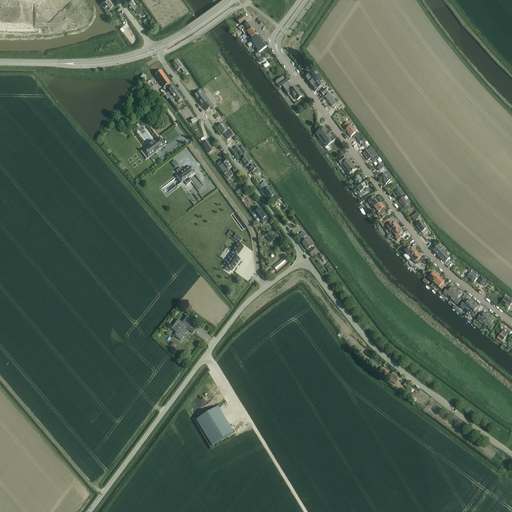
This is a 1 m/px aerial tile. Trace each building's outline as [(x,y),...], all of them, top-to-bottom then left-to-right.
[(50,0),(47,3),(53,11),(57,8),(50,0)] [(114,7),(109,0),(104,0),(103,1),(101,3),(103,7),(106,5),(108,8),(109,10),(114,7)] [(131,0),(127,3),(132,10),(134,9),(138,14),(142,12),(139,7),(137,5),(136,6),(131,0)] [(47,3),(43,7),(49,15),(53,11),(47,3)] [(43,7),(38,11),(45,18),(49,15),(43,7)] [(237,20),(237,21),(240,24),(246,19),(245,19),(243,16),(237,20)] [(153,27),(147,18),(143,21),(150,30),(153,27)] [(244,29),(241,30),(244,35),(245,35),(245,34),(247,33),(253,28),(249,22),(242,27),(244,29)] [(245,34),(247,37),(249,36),(251,39),(258,34),(253,28),(247,33),(245,34)] [(258,50),(257,51),(257,52),(254,54),(257,58),(260,63),(264,60),(261,56),(260,57),(259,56),(260,55),(258,52),(259,52),(267,47),(259,36),(247,45),(249,48),(254,45),(258,50)] [(172,65),(176,72),(177,72),(180,69),(183,73),(182,74),(184,77),(188,74),(181,64),(179,65),(177,61),(172,65)] [(155,76),(164,88),(165,87),(170,83),(162,71),(155,76)] [(307,75),(305,77),(309,83),(312,87),(319,82),(318,81),(321,79),(322,79),(319,75),(317,76),(315,77),(311,72),(307,75)] [(283,76),(276,81),(278,84),(285,79),(283,76)] [(289,78),(278,86),(280,88),(290,80),(289,78)] [(319,82),(312,87),(315,92),(317,90),(317,91),(319,90),(320,89),(319,88),(321,87),(326,84),(323,79),(319,82)] [(170,86),(167,88),(169,90),(169,91),(171,93),(170,94),(169,95),(167,96),(168,97),(169,98),(169,99),(177,93),(173,87),(172,87),(170,86)] [(291,87),(285,91),(288,94),(290,93),(296,101),(302,97),(296,88),(293,90),(291,87)] [(201,91),(194,95),(202,107),(203,106),(206,111),(212,106),(201,91)] [(177,93),(169,99),(172,102),(175,99),(178,102),(182,99),(177,93)] [(325,98),(332,107),(332,108),(336,105),(329,95),(325,98)] [(224,123),(217,127),(222,134),(228,130),(227,129),(228,128),(224,123)] [(346,123),(343,126),(346,130),(351,137),(352,136),(353,137),(355,137),(359,143),(363,139),(359,134),(357,135),(355,134),(352,130),(354,129),(352,127),(351,127),(350,127),(347,123),(346,123)] [(334,141),(330,135),(325,128),(316,134),(320,139),(326,147),(334,141)] [(158,138),(141,151),(147,159),(164,147),(158,138)] [(208,141),(203,145),(209,153),(213,150),(208,141)] [(367,150),(363,154),(368,160),(370,158),(372,157),(375,155),(370,148),(367,150)] [(248,168),(249,169),(252,173),(257,169),(253,165),(252,162),(250,163),(246,157),(241,160),(246,167),(247,166),(249,168),(248,168)] [(225,176),(228,179),(233,175),(229,170),(232,167),(227,160),(223,164),(222,165),(219,167),(223,172),(222,173),(225,176)] [(348,175),(355,169),(348,160),(341,165),(348,175)] [(181,168),(176,171),(179,175),(177,177),(181,183),(184,181),(187,185),(191,182),(188,178),(195,173),(190,167),(184,172),(181,168)] [(385,174),(381,178),(386,184),(387,183),(388,184),(391,182),(390,181),(389,180),(392,178),(387,172),(385,174)] [(355,186),(357,189),(360,192),(368,186),(363,180),(362,181),(359,176),(353,180),(357,185),(355,186)] [(276,203),(277,202),(278,203),(280,201),(279,200),(275,195),(276,194),(274,192),(274,193),(273,191),(271,192),(269,189),(264,192),(270,199),(271,198),(276,203)] [(395,192),(398,196),(399,198),(403,195),(399,189),(395,192)] [(401,199),(398,202),(403,208),(405,207),(407,206),(408,205),(405,201),(408,199),(406,196),(405,195),(402,197),(400,198),(401,199)] [(371,196),(367,199),(368,201),(368,202),(370,204),(372,207),(373,206),(374,208),(381,204),(377,199),(375,200),(373,198),(371,196)] [(374,212),(376,211),(378,213),(376,214),(379,217),(380,215),(382,218),(387,214),(385,212),(383,213),(382,210),(384,209),(381,204),(374,208),(373,209),(374,212)] [(254,212),(251,214),(258,223),(260,221),(261,220),(263,224),(267,221),(266,219),(268,218),(266,216),(260,208),(254,212)] [(391,231),(392,233),(399,228),(395,223),(393,226),(391,223),(386,227),(390,232),(391,231)] [(421,223),(416,226),(423,235),(428,232),(421,223)] [(392,233),(394,236),(396,238),(395,239),(397,241),(402,238),(400,235),(403,233),(399,228),(392,233)] [(236,234),(233,238),(240,242),(243,239),(236,234)] [(307,250),(308,250),(309,252),(308,252),(312,257),(316,253),(313,249),(312,247),(314,245),(309,239),(302,244),(307,250)] [(227,267),(226,269),(230,271),(231,270),(232,270),(240,260),(236,257),(237,255),(238,255),(244,248),(238,244),(233,251),(234,252),(227,261),(229,262),(226,265),(226,266),(227,267)] [(436,249),(434,252),(445,263),(446,263),(447,264),(449,262),(448,261),(450,259),(447,256),(448,255),(446,253),(445,254),(438,247),(436,249)] [(404,251),(402,253),(403,256),(407,261),(410,259),(411,258),(417,253),(414,249),(411,251),(409,248),(404,251)] [(411,258),(414,263),(415,263),(416,264),(417,265),(419,263),(420,262),(418,260),(421,258),(417,253),(411,258)] [(284,257),(273,267),(277,271),(288,262),(284,257)] [(470,274),(467,278),(471,281),(470,281),(473,283),(477,279),(474,277),(476,274),(472,271),(470,274)] [(427,277),(434,284),(439,278),(434,273),(433,275),(431,272),(427,277)] [(443,284),(444,282),(439,278),(434,284),(442,291),(446,286),(443,284)] [(447,295),(451,299),(457,291),(453,287),(450,291),(447,289),(444,294),(446,296),(447,295)] [(457,291),(451,299),(456,302),(455,303),(457,305),(461,300),(459,298),(462,294),(457,291)] [(505,300),(501,304),(508,309),(509,308),(511,305),(511,304),(511,303),(511,300),(509,299),(506,297),(505,300)] [(464,302),(460,307),(463,309),(464,308),(468,312),(474,304),(470,300),(467,304),(464,302)] [(468,312),(467,313),(469,314),(470,315),(471,316),(474,318),(478,313),(475,311),(478,307),(474,304),(468,312)] [(480,321),(485,324),(491,316),(486,313),(483,317),(481,315),(477,320),(480,322),(480,321)] [(491,316),(485,324),(489,328),(488,328),(491,331),(495,326),(492,324),(495,320),(491,316)] [(171,329),(176,332),(175,334),(175,337),(177,338),(181,341),(188,332),(187,332),(188,330),(193,333),(196,328),(190,323),(189,325),(185,321),(183,324),(178,320),(171,329)] [(502,342),(503,340),(504,341),(505,341),(506,339),(506,338),(505,338),(508,335),(509,336),(511,331),(502,324),(499,328),(503,331),(497,339),(502,342)] [(371,360),(369,364),(376,370),(379,366),(371,360)] [(393,372),(392,373),(391,376),(388,374),(389,373),(383,368),(380,373),(386,377),(389,379),(388,380),(395,385),(400,377),(393,372)] [(196,421),(208,440),(212,446),(233,433),(217,407),(196,421)]
